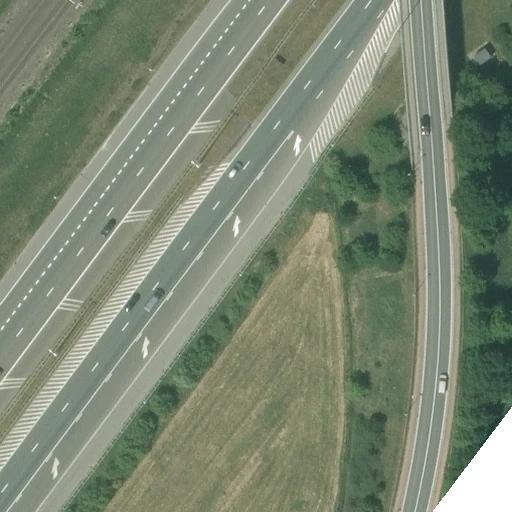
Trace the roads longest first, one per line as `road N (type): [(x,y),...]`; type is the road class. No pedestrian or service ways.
road 1 (motorway): [(0,503),(389,0)]
road 2 (tertiary): [(417,511),(431,437),(439,292),(421,0)]
road 3 (motorway): [(264,0),(0,356)]
